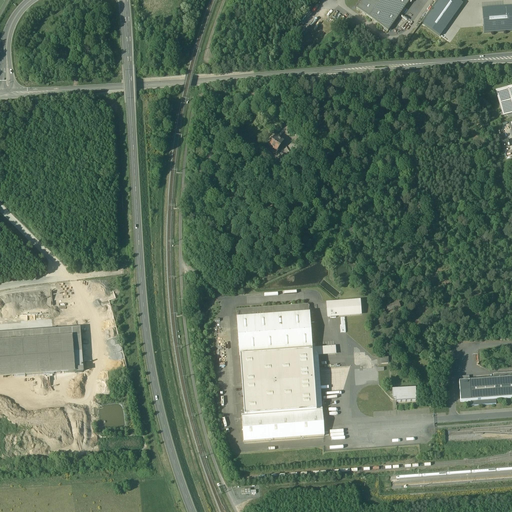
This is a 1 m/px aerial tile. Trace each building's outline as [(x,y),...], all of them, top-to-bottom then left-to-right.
[(363,0),(357,10),(387,32),(410,0),(363,0)] [(440,0),(423,24),(440,37),(463,4),(457,0),(440,0)] [(511,6),(482,8),(484,33),(511,31),(511,6)] [(66,52),(55,53),(56,64),(67,63),(66,52)] [(511,86),(496,91),(503,116),(511,113),(511,86)] [(276,137),(269,146),(268,149),(274,154),(282,142),(276,137)] [(502,148),(510,146),(507,139),(500,142),(502,148)] [(287,161),(284,156),(276,161),(279,166),(287,161)] [(361,301),(327,303),(328,317),(362,314),(361,301)] [(389,311),(400,307),(398,303),(387,307),(389,311)] [(237,319),(240,355),(243,417),(242,417),(243,443),(324,436),(322,411),(315,411),(311,356),(335,354),(334,349),(311,350),(308,314),(308,305),(237,310),(237,319)] [(80,329),(5,334),(4,327),(1,328),(1,335),(0,334),(0,378),(83,373),(80,329)] [(511,378),(493,380),(459,382),(460,402),(470,402),(496,400),(511,398),(511,378)] [(416,389),(392,390),(393,403),(417,401),(416,389)]
